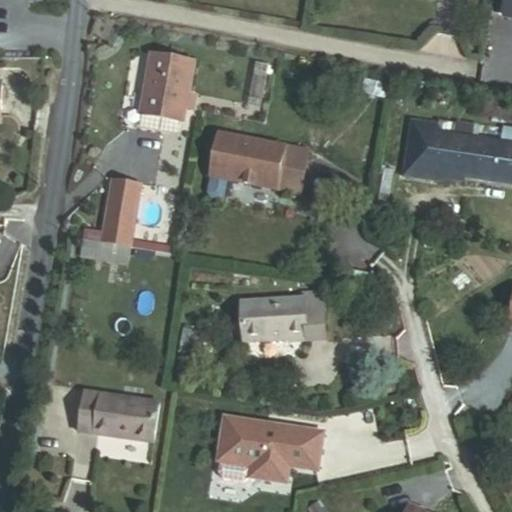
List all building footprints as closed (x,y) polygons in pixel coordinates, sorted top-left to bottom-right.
[(511,0),(505,0),(502,22),(511,24),(511,0)] [(194,63),(152,56),(142,114),(184,122),(186,108),(194,109),(196,98),(188,96),(194,63)] [(440,125),(412,121),(403,176),(444,182),(445,177),(511,188),(511,128),(503,128),(501,143),(481,140),(482,131),(478,130),(478,127),(478,126),(458,123),(458,126),(440,123),(440,125)] [(225,186),(295,199),(304,156),(218,140),(210,183),(206,200),(210,204),(218,206),(222,202),(225,186)] [(390,191),(394,170),(385,169),(381,189),(390,191)] [(139,189),(111,184),(102,246),(129,251),(139,189)] [(129,251),(102,246),(82,243),(80,259),(100,262),(99,267),(126,272),(129,251)] [(369,288),(395,291),(396,281),(370,277),(369,288)] [(309,344),(326,343),(322,297),(299,299),(300,303),(240,308),(243,349),(289,345),(290,351),(310,349),(309,344)] [(78,439),(152,449),(158,408),(84,398),(78,439)] [(218,474),(222,479),(245,483),(250,478),(287,484),(289,468),(318,471),(324,433),(225,419),(219,462),(220,462),(218,474)]
